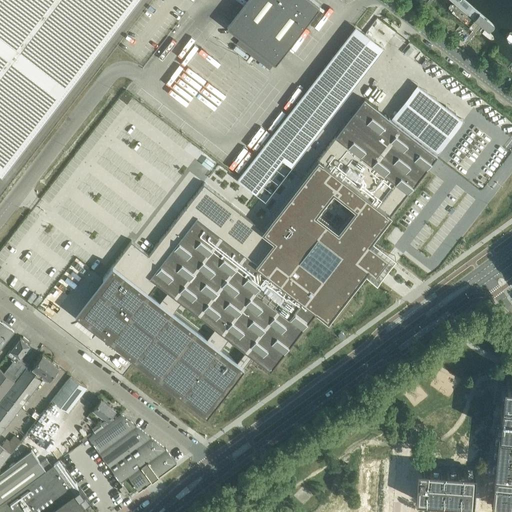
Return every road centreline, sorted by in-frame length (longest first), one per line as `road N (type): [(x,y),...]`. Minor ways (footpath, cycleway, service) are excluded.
road 1 (tertiary): [(478,269),(212,463)]
road 2 (tertiary): [(222,472),(486,279)]
road 3 (unclassified): [(212,463),(0,296)]
road 4 (unclassified): [(144,78),(127,68),(110,74),(0,217)]
road 5 (unclassified): [(511,99),(386,0)]
